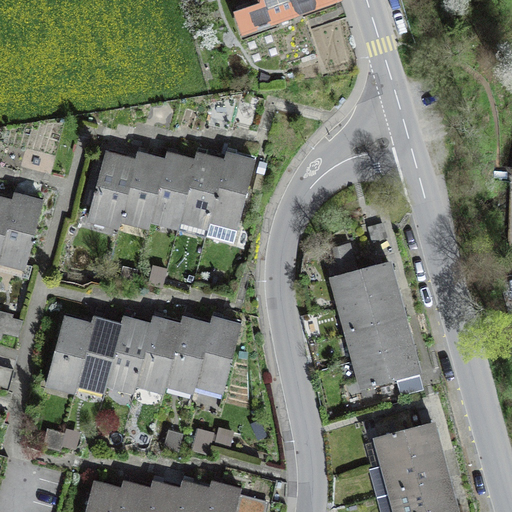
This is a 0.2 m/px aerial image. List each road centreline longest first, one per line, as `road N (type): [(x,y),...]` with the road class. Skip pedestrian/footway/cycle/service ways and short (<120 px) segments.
road 1 (residential): [(408,137),(343,156),(320,172),(290,219),(280,297),(307,431),(309,511)]
road 2 (tertiary): [(408,137),(511,511)]
road 3 (tertiary): [(366,0),(408,137)]
